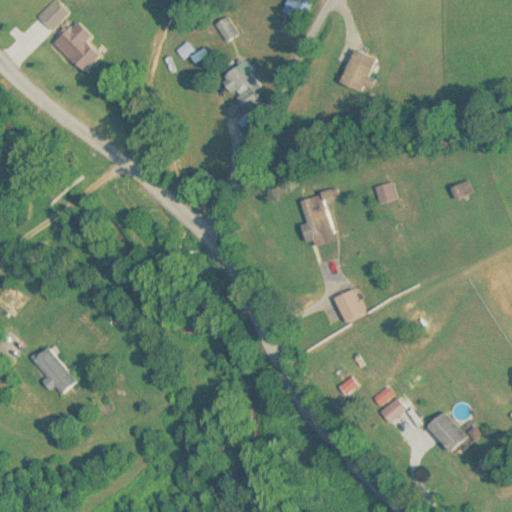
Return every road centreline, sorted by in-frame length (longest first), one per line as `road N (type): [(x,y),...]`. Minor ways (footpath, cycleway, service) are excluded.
road 1 (tertiary): [(412,511),(304,405),(215,237),(29,87),(0,53)]
road 2 (residential): [(215,237),(345,0)]
